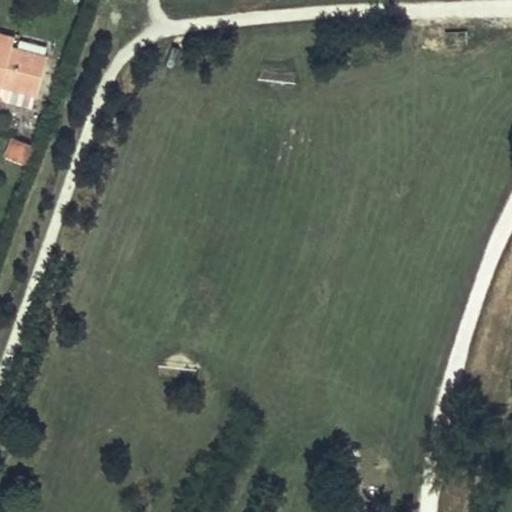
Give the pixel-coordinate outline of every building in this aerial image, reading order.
[(0,29),(0,88),(6,91),(10,77),(16,78),(16,80),(42,87),(51,51),(18,43),(20,35),(0,29)] [(478,32),(481,63),(498,62),(495,31),(478,32)] [(511,116),(511,93),(496,88),(489,108),(511,116)] [(37,148),(14,141),(7,160),(29,168),(37,148)] [(301,327),(283,368),(298,374),(315,333),(301,327)]
